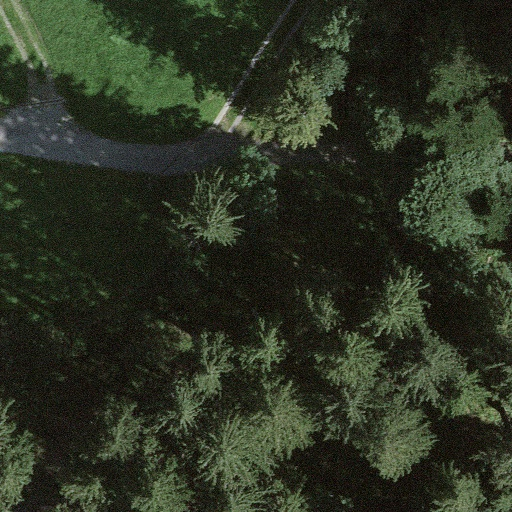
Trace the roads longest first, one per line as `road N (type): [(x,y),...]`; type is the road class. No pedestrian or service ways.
road 1 (track): [(45,145),(511,158)]
road 2 (track): [(313,0),(217,155)]
road 3 (track): [(45,145),(30,61),(0,8)]
